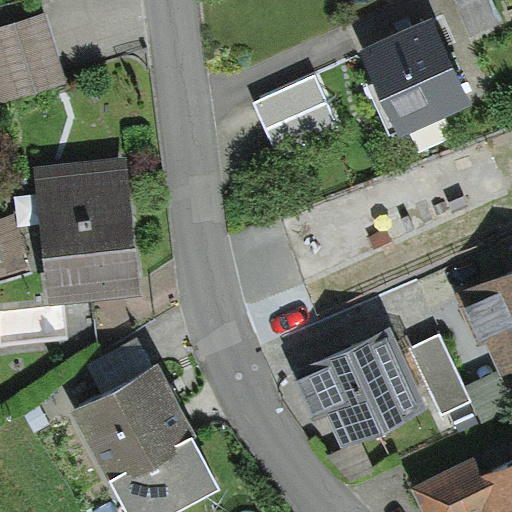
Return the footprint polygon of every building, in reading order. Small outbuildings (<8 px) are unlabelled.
[(501,17),(493,0),(458,0),(472,30),(501,17)] [(433,6),(353,42),(392,129),(473,93),(433,6)] [(44,8),(15,16),(36,89),(67,80),(44,8)] [(15,16),(0,20),(0,99),(36,89),(15,16)] [(254,96),(278,152),(342,124),(317,69),(254,96)] [(143,285),(129,151),(35,161),(49,295),(143,285)] [(0,257),(28,249),(16,210),(0,215),(0,257)] [(511,258),(454,285),(479,339),(488,334),(502,366),(511,361),(511,258)] [(327,406),(343,439),(430,399),(392,316),(291,362),(314,412),(327,406)] [(411,342),(443,410),(472,396),(439,329),(411,342)] [(103,383),(151,357),(137,331),(89,359),(103,383)] [(72,399),(133,511),(152,511),(224,473),(159,353),(151,357),(103,383),(72,399)] [(466,379),(483,416),(511,402),(511,391),(499,364),(466,379)] [(328,449),(352,476),(376,465),(362,435),(328,449)] [(483,511),(511,511),(511,446),(482,462),(475,447),(411,480),(427,511),(476,511),(482,509),(483,511)]
